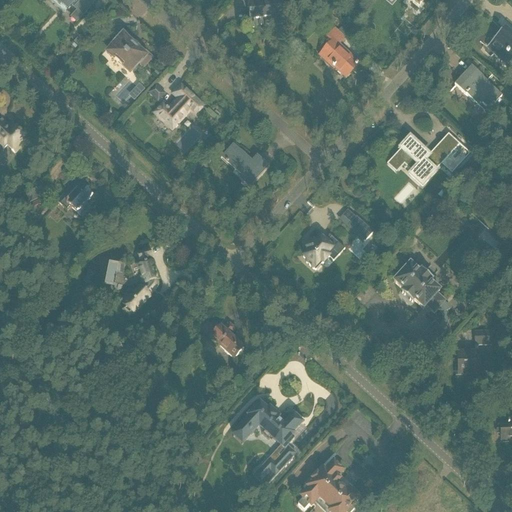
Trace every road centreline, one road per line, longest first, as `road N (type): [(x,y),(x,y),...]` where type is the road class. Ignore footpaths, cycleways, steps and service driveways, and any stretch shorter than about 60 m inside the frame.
road 1 (residential): [(504,511),(231,260)]
road 2 (track): [(5,511),(54,463),(91,398),(150,327),(231,260)]
road 3 (residential): [(231,260),(0,49)]
road 4 (residential): [(322,162),(144,0)]
road 5 (residential): [(322,162),(466,0)]
road 6 (residential): [(231,260),(322,162)]
